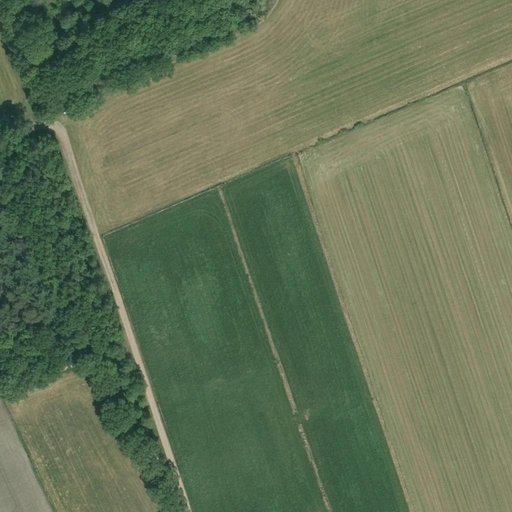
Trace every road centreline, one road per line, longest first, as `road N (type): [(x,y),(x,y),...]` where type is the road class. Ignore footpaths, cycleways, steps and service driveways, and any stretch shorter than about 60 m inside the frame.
road 1 (track): [(0,144),(43,126),(66,141),(188,511)]
road 2 (track): [(47,126),(3,0)]
